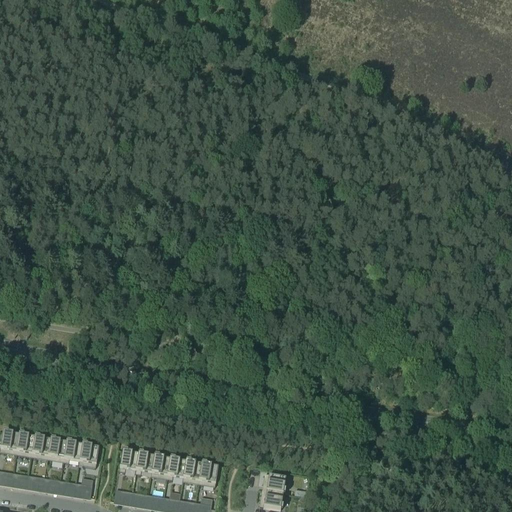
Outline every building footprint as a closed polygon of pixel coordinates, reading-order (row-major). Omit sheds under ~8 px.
[(0,455),(15,458),(19,437),(3,435),(0,450),(0,455)] [(19,437),(15,458),(31,461),(35,440),(19,437)] [(35,440),(31,461),(47,463),(51,442),(35,440)] [(51,442),(47,463),(63,466),(66,445),(51,442)] [(66,445),(63,466),(68,467),(69,463),(79,464),(82,447),(66,445)] [(79,464),(78,468),(95,471),(96,467),(98,450),(82,447),(79,464)] [(119,471),(119,475),(124,476),(125,472),(135,473),(138,456),(122,454),(119,471)] [(135,473),(134,477),(140,478),(141,474),(151,476),(154,459),(138,456),(135,473)] [(151,476),(150,480),(166,482),(170,462),(154,459),(151,476)] [(170,462),(166,482),(172,483),(172,479),(182,481),(183,481),(186,464),(170,462)] [(182,481),(182,485),(198,487),(201,467),(186,464),(183,481),(182,481)] [(201,467),(198,487),(214,490),(215,486),(218,469),(201,467)] [(264,477),(262,493),(283,496),(285,480),(268,477),(268,478),(264,477)] [(82,481),(80,491),(91,493),(93,483),(82,481)] [(262,493),(259,509),(263,510),(274,511),(280,511),(283,497),(283,496),(262,493)]
